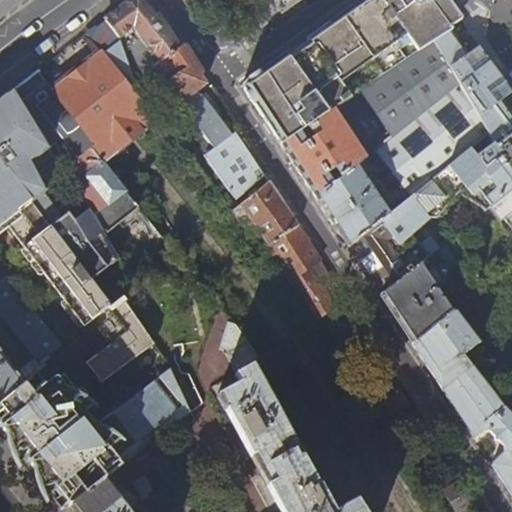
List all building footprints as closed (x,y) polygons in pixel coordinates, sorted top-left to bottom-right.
[(116,37),(119,42),(131,77),(135,82),(146,72),(161,61),(179,48),(172,36),(157,14),(155,16),(141,0),(130,0),(120,8),(103,20),(116,37)] [(511,113),(502,100),(468,54),(450,28),(437,8),(448,1),(446,0),(369,0),(354,11),(329,29),(309,42),(311,44),(289,59),(288,57),(261,77),(243,89),(263,121),(279,144),(333,108),(358,91),(433,41),(458,83),(488,134),(511,175),(511,113)] [(461,19),(448,1),(437,8),(450,28),(459,22),(459,21),(461,19)] [(390,137),(458,83),(433,41),(358,91),(390,137)] [(148,100),(135,82),(131,77),(119,42),(102,56),(100,54),(53,91),(53,92),(39,72),(36,75),(32,78),(13,92),(46,151),(53,147),(61,161),(64,167),(87,148),(148,100)] [(163,83),(201,133),(212,149),(237,133),(240,131),(229,115),(220,121),(210,107),(215,103),(207,92),(202,96),(196,94),(207,87),(200,76),(202,74),(184,45),(179,48),(161,61),(172,76),(163,83)] [(485,57),(478,47),(468,54),(502,100),(511,93),(485,57)] [(172,76),(161,61),(146,72),(157,87),(163,83),(172,76)] [(488,134),(458,83),(390,137),(375,150),(411,197),(488,134)] [(46,151),(13,92),(0,101),(0,159),(90,279),(115,259),(87,208),(67,221),(62,214),(56,218),(38,193),(45,188),(38,178),(61,161),(53,147),(46,151)] [(316,199),(357,164),(364,158),(333,108),(279,144),(296,169),(316,199)] [(237,133),(212,149),(206,153),(236,197),(265,175),(252,157),(237,133)] [(437,219),(463,188),(483,214),(511,190),(511,175),(488,134),(411,197),(389,214),(347,247),(366,275),(380,296),(420,264),(439,249),(429,237),(428,238),(419,228),(429,219),(437,219)] [(173,369),(122,299),(111,307),(90,279),(0,159),(0,211),(33,256),(42,251),(92,316),(90,318),(108,342),(84,362),(121,408),(170,371),(173,369)] [(83,174),(106,203),(121,191),(98,162),(83,174)] [(389,214),(357,164),(316,199),(332,224),(347,247),(389,214)] [(290,279),(316,318),(333,306),(308,267),(321,260),(313,248),(283,202),(269,182),(239,202),(290,279)] [(145,210),(115,223),(125,245),(155,232),(145,210)] [(0,222),(1,221),(82,325),(90,318),(92,316),(42,251),(33,256),(0,211),(0,222)] [(436,285),(466,261),(449,241),(439,249),(420,264),(436,285)] [(436,285),(420,264),(380,296),(396,321),(412,345),(454,311),(436,285)] [(0,407),(11,398),(10,397),(24,385),(22,382),(42,366),(39,362),(58,346),(56,344),(49,335),(5,279),(0,282),(0,315),(34,358),(15,373),(0,354),(0,407)] [(511,300),(510,302),(505,295),(477,314),(467,300),(454,311),(472,334),(477,341),(511,388),(511,300)] [(427,368),(472,334),(454,311),(412,345),(419,355),(427,368)] [(61,340),(54,331),(49,335),(56,344),(61,340)] [(461,353),(477,341),(472,334),(427,368),(431,373),(438,384),(463,367),(463,365),(468,362),(461,353)] [(489,389),(468,362),(463,365),(463,367),(438,384),(443,392),(455,410),(489,389)] [(116,458),(42,366),(22,382),(24,385),(10,397),(11,398),(0,407),(0,416),(18,441),(47,479),(70,508),(103,482),(123,467),(122,466),(116,458)] [(364,511),(358,502),(337,511),(334,511),(320,487),(319,488),(253,367),(236,375),(241,384),(218,396),(253,458),(255,457),(271,487),(270,488),(282,511),(364,511)] [(122,466),(189,413),(170,371),(121,408),(112,415),(135,444),(116,458),(122,466)] [(375,405),(385,420),(408,404),(398,389),(375,405)] [(511,418),(502,407),(489,389),(455,410),(463,422),(473,438),(481,432),(488,431),(501,446),(502,453),(491,464),(496,472),(511,495),(511,418)] [(116,498),(103,482),(70,508),(73,511),(127,511),(136,502),(129,496),(126,495),(122,495),(116,498)]
